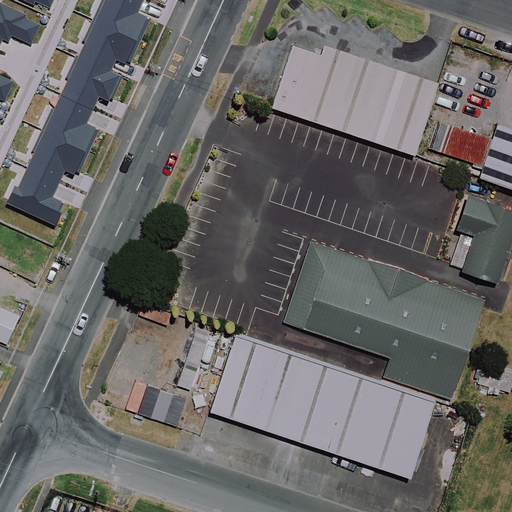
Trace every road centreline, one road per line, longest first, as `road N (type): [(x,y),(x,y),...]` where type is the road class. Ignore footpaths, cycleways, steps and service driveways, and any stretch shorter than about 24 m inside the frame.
road 1 (tertiary): [(223,0),(28,427)]
road 2 (unclassified): [(28,427),(280,511)]
